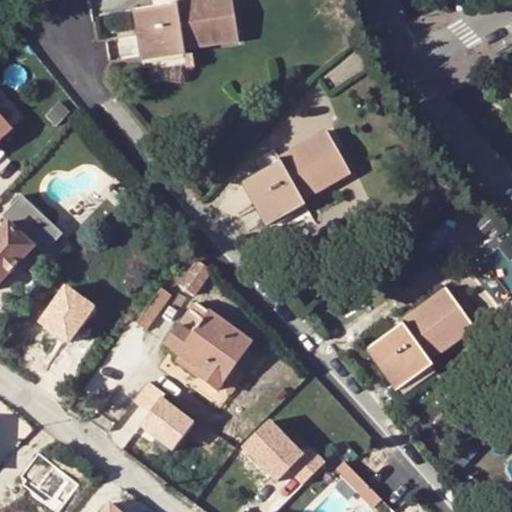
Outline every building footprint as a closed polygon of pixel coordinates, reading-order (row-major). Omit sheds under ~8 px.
[(135,12),(142,54),(183,48),(238,40),(231,0),(185,0),(176,1),(176,6),(135,12)] [(184,54),(183,48),(142,54),(143,60),(184,54)] [(0,106),(0,133),(13,122),(0,106)] [(242,183),(265,222),(302,200),(350,172),(326,131),(278,159),(280,162),(242,183)] [(9,212),(38,239),(46,247),(63,229),(23,190),(2,211),(6,215),(9,212)] [(114,190),(106,198),(124,215),(131,207),(114,190)] [(265,222),(267,227),(305,205),(302,200),(265,222)] [(0,278),(38,239),(9,212),(6,215),(0,221),(0,278)] [(196,260),(179,285),(194,296),(212,271),(196,260)] [(161,288),(157,294),(137,323),(145,330),(170,295),(161,288)] [(401,322),(403,325),(369,350),(395,386),(429,361),(473,329),(445,290),(401,322)] [(197,378),(218,392),(219,390),(250,344),(258,331),(239,318),(231,330),(193,305),(165,346),(180,356),(181,357),(186,350),(201,359),(195,367),(202,372),(197,378)] [(259,349),(250,344),(219,390),(228,396),(259,349)] [(186,350),(181,357),(180,356),(175,363),(197,378),(202,372),(195,367),(201,359),(186,350)] [(432,365),(429,361),(395,386),(398,391),(432,365)] [(153,382),(121,418),(158,451),(190,415),(153,382)] [(306,445),(296,455),(259,418),(227,450),(262,485),(281,465),(300,483),(322,461),(306,445)] [(345,461),(336,471),(375,507),(384,497),(345,461)] [(100,511),(125,511),(112,500),(100,511)]
